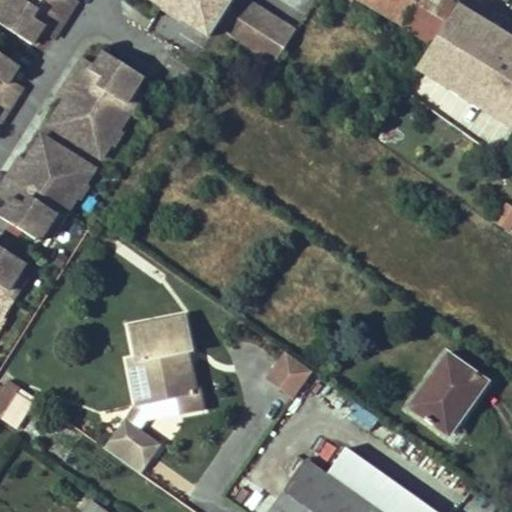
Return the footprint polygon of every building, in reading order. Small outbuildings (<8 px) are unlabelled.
[(5,0),(0,9),(0,27),(30,47),(42,28),(55,36),(73,8),(60,0),(5,0)] [(149,0),(209,39),(217,27),(232,0),(149,0)] [(294,33),(247,0),(232,0),(217,27),(272,67),(294,33)] [(418,0),(342,0),(341,1),(348,6),(352,0),(358,0),(402,27),(418,0)] [(427,45),(453,5),(445,0),(418,0),(402,27),(400,29),(427,45)] [(511,41),(476,20),(466,13),(457,8),(416,70),(511,129),(511,41)] [(410,57),(402,52),(393,68),(401,72),(410,57)] [(47,125),(100,159),(109,145),(104,141),(113,127),(118,131),(133,108),(125,103),(141,77),(103,53),(91,71),(79,63),(61,92),(71,99),(68,103),(64,100),(47,125)] [(17,68),(0,56),(0,122),(1,123),(19,95),(5,86),(17,68)] [(0,215),(38,240),(55,215),(62,220),(77,197),(71,194),(81,179),(86,183),(95,169),(42,135),(26,160),(31,163),(28,167),(18,161),(0,188),(0,189),(11,197),(0,215)] [(511,232),(511,209),(502,204),(493,222),(511,232)] [(0,313),(2,315),(17,292),(9,288),(25,262),(0,245),(0,313)] [(195,391),(191,372),(180,374),(178,364),(169,366),(168,356),(187,353),(190,352),(183,316),(129,327),(136,361),(129,363),(138,406),(178,398),(181,413),(202,410),(198,391),(195,391)] [(293,397),(311,371),(284,352),(265,378),(293,397)] [(180,374),(191,372),(187,353),(168,356),(169,366),(178,364),(180,374)] [(442,433),(460,409),(466,413),(487,384),(446,354),(406,409),(442,433)] [(0,397),(0,419),(21,390),(11,383),(0,397)] [(19,429),(36,405),(22,396),(4,419),(19,429)] [(140,435),(149,419),(181,413),(178,398),(138,406),(120,435),(133,445),(140,435)] [(442,433),(448,438),(466,413),(460,409),(442,433)] [(120,435),(108,451),(140,474),(158,448),(140,435),(133,445),(120,435)] [(325,477),(372,511),(432,511),(346,450),(325,477)] [(304,462),(268,511),(372,511),(325,477),(304,462)] [(107,511),(91,500),(83,511),(107,511)]
